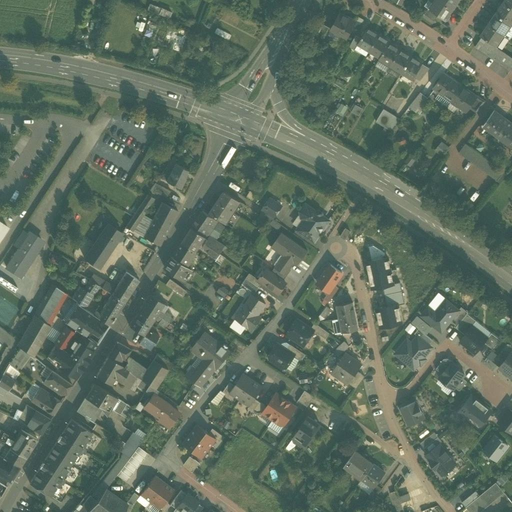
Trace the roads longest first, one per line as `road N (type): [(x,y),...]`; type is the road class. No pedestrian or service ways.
road 1 (residential): [(240,119),(4,511)]
road 2 (residential): [(385,399),(353,253),(334,248),(210,393),(167,459)]
road 3 (primary): [(0,58),(109,78),(240,119)]
road 4 (primary): [(311,151),(427,219),(511,283)]
road 5 (residential): [(385,399),(410,390),(441,351),(453,350),(497,391)]
road 6 (residential): [(448,511),(406,452),(385,399)]
